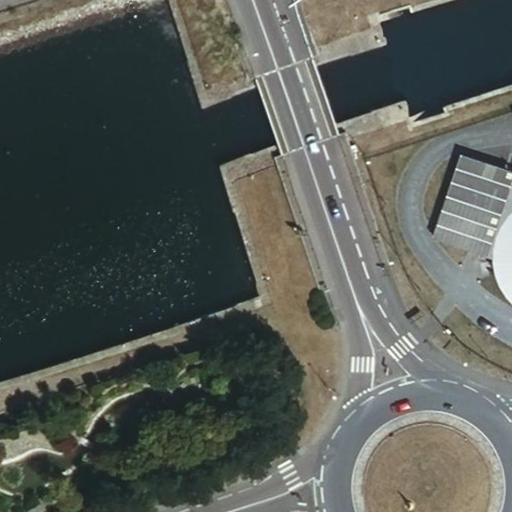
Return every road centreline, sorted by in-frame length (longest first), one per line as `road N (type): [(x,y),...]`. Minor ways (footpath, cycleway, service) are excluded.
road 1 (secondary): [(264,0),(407,402)]
road 2 (tertiary): [(344,456),(218,511)]
